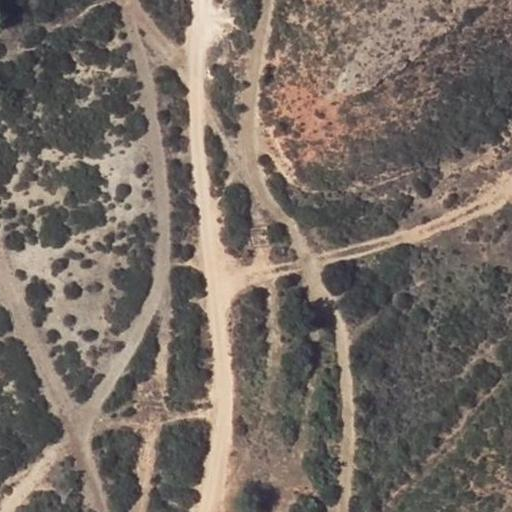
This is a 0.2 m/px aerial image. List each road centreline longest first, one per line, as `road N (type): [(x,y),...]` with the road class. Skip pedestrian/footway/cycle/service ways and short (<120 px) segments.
road 1 (track): [(275,511),(315,360),(294,247),(246,159),(272,0)]
road 2 (track): [(197,0),(201,220),(221,380),(196,511)]
